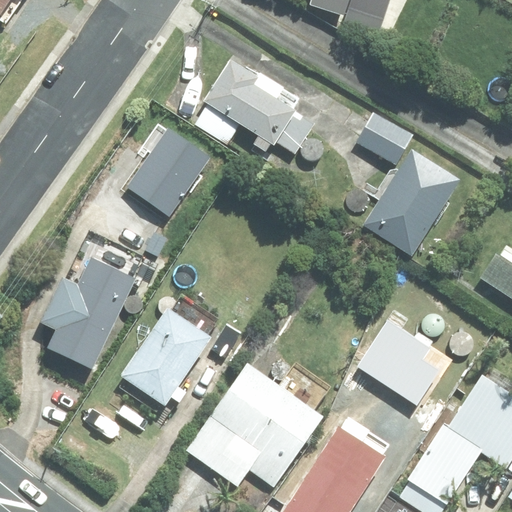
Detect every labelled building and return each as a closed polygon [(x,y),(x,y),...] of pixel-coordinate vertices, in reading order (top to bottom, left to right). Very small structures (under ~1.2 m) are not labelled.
[(0,0),(0,22),(8,29),(27,0),(0,0)] [(308,0),(307,6),(338,16),(344,0),(308,0)] [(384,32),(366,23),(360,34),(378,44),(384,32)] [(208,108),(196,126),(227,148),(240,128),(260,141),(254,149),(266,158),(272,149),(276,152),(279,147),(295,157),(314,130),(278,105),(285,95),(262,80),(259,84),(232,65),(204,106),(208,108)] [(356,146),(397,168),(413,138),(372,117),(356,146)] [(415,156),(365,228),(412,260),(462,188),(415,156)] [(123,165),(135,172),(140,164),(128,157),(123,165)] [(511,254),(503,249),(481,281),(511,302),(511,254)] [(57,337),(48,355),(91,377),(138,287),(94,265),(79,293),(64,285),(42,330),(57,337)] [(181,393),(213,347),(168,315),(121,382),(166,413),(172,403),(179,408),(187,397),(181,393)] [(248,371),(187,455),(236,492),(250,473),(275,492),(323,426),(248,371)] [(511,399),(487,381),(450,433),(483,456),(506,473),(511,465),(511,399)] [(339,434),(287,511),(354,511),(386,465),(381,462),(389,449),(350,423),(341,436),(339,434)] [(446,430),(399,497),(419,511),(443,511),(483,456),(450,433),(446,430)]
